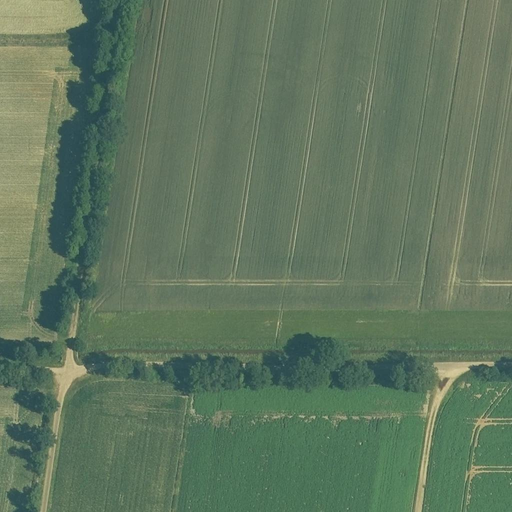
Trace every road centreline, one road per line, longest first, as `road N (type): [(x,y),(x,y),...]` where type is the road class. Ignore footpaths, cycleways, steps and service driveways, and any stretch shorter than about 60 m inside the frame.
road 1 (track): [(511,365),(67,369)]
road 2 (track): [(112,0),(70,219),(67,369)]
road 3 (track): [(462,365),(438,395),(420,511)]
road 4 (track): [(67,369),(45,511)]
